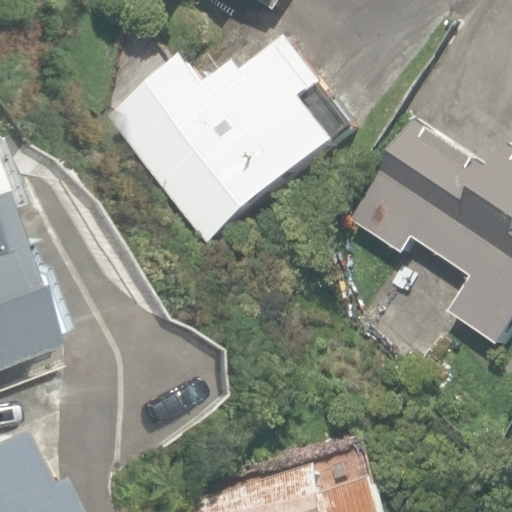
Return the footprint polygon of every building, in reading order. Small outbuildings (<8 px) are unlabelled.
[(261,0),(277,11),(284,0),(261,0)] [(157,170),(214,244),(348,142),(346,138),(360,127),(293,36),(265,57),(271,66),(261,74),(252,63),(220,87),(197,57),(117,117),(157,170)] [(457,312),(505,345),(511,335),(511,157),(496,181),(480,170),(486,161),(426,120),(359,220),(408,254),(419,238),(480,279),(457,312)] [(119,168),(143,197),(154,188),(129,159),(119,168)] [(302,216),(322,228),(339,202),(318,189),(302,216)] [(0,361),(49,344),(0,213),(0,361)] [(0,511),(47,511),(3,418),(0,419),(0,511)] [(398,511),(389,481),(334,497),(326,467),(173,511),(398,511)]
